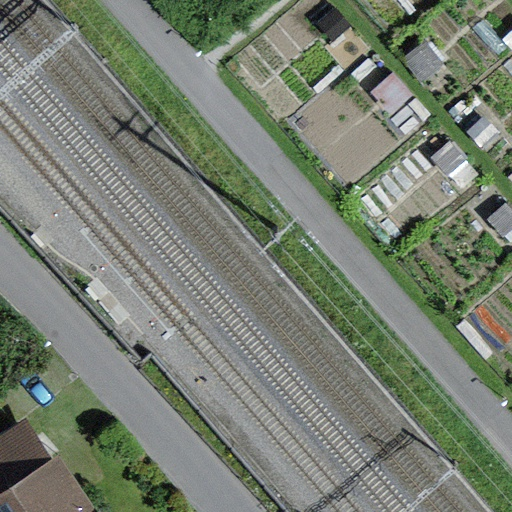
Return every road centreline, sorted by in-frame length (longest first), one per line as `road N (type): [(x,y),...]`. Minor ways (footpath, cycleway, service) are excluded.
road 1 (unclassified): [(126,0),(511,441)]
road 2 (unclassified): [(233,511),(0,256)]
